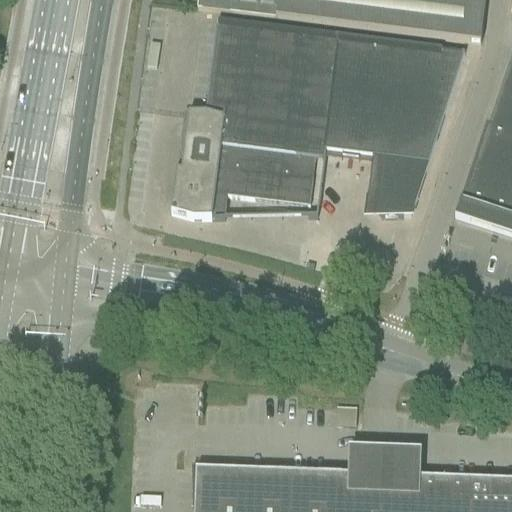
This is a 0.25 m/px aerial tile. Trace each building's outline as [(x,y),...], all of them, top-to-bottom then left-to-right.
[(480,49),(485,0),(198,0),(196,14),(480,49)] [(511,242),(511,53),(456,224),(511,242)] [(279,216),(279,218),(303,219),(304,209),(275,208),(274,216),(279,216)] [(356,417),(336,416),(335,436),(355,437),(356,417)] [(427,421),(421,421),(420,421),(420,428),(420,429),(426,430),(427,429),(428,422),(427,421)] [(195,476),(193,511),(511,511),(511,487),(409,484),(409,475),(357,473),(357,482),(195,476)]
